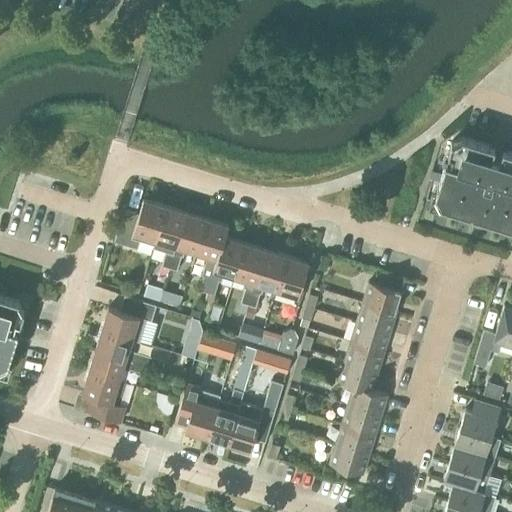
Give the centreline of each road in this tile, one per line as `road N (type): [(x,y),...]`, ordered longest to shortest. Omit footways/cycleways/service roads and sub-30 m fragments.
road 1 (residential): [(38,423),(119,156),(462,258)]
road 2 (residential): [(329,511),(38,423)]
road 3 (residential): [(396,511),(462,258)]
